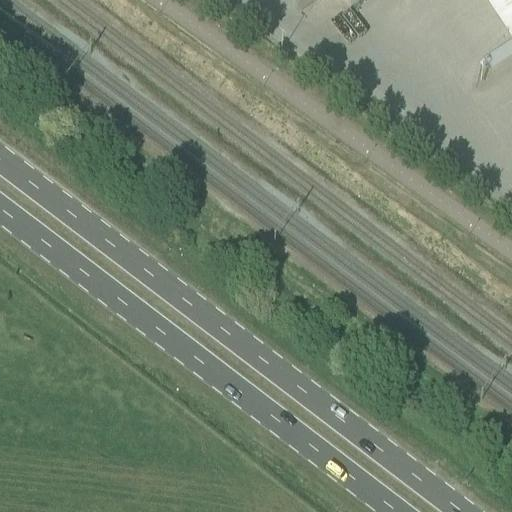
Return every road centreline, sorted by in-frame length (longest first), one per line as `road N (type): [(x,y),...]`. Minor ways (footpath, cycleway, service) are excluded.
road 1 (secondary): [(465,511),(0,158)]
road 2 (secondary): [(0,210),(395,511)]
road 3 (unclassified): [(511,255),(155,0)]
